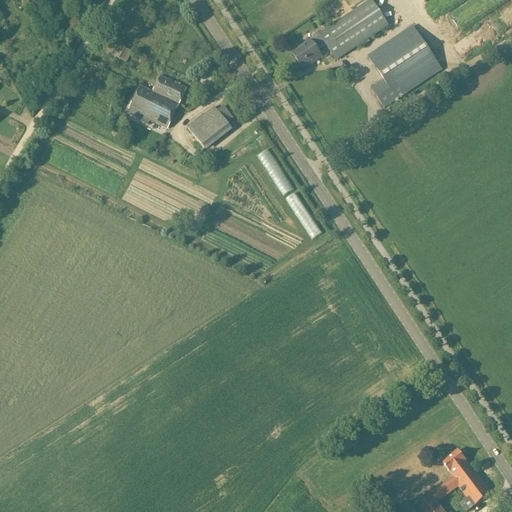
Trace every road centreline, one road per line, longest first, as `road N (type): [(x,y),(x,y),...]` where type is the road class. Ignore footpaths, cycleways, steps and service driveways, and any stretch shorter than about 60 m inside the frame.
road 1 (tertiary): [(511,470),(201,0)]
road 2 (track): [(511,38),(311,167)]
road 3 (track): [(0,176),(109,0)]
